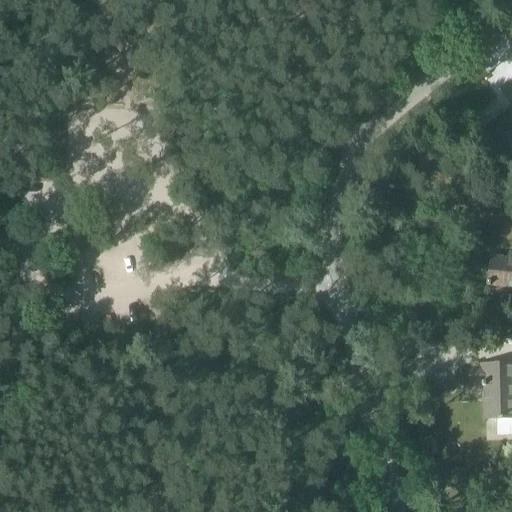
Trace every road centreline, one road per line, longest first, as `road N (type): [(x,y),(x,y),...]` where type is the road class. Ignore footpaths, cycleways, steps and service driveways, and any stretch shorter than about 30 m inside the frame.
road 1 (unclassified): [(406,511),(338,288),(330,211),(370,131),(511,17)]
road 2 (track): [(215,248),(0,259)]
